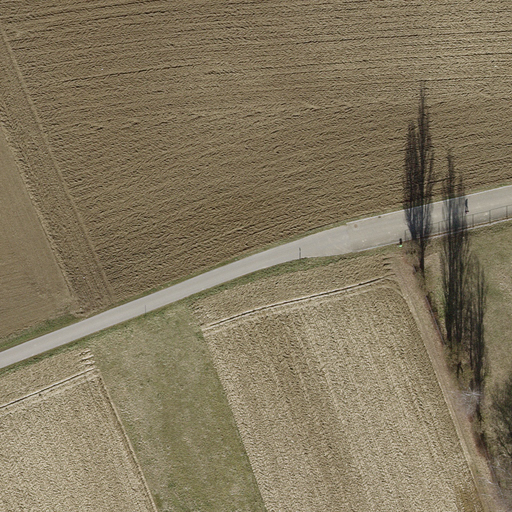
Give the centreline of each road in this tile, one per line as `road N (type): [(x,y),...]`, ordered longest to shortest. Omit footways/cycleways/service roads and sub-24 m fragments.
road 1 (track): [(296,248),(0,360)]
road 2 (unclassified): [(511,199),(296,248)]
